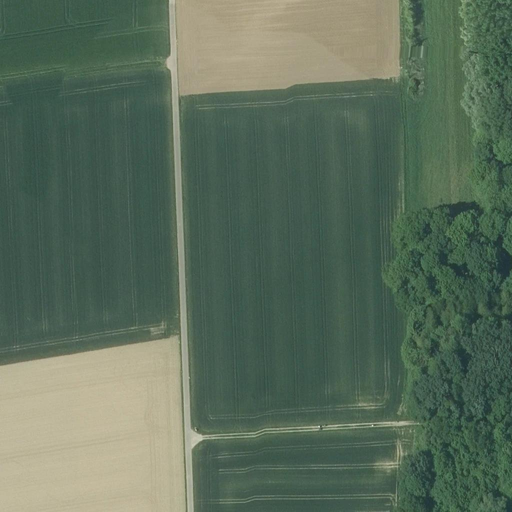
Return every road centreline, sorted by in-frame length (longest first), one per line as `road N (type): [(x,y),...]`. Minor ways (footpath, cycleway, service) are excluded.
road 1 (track): [(186,435),(169,0)]
road 2 (track): [(405,0),(416,422)]
road 3 (track): [(511,423),(186,435)]
road 4 (track): [(0,88),(172,61)]
